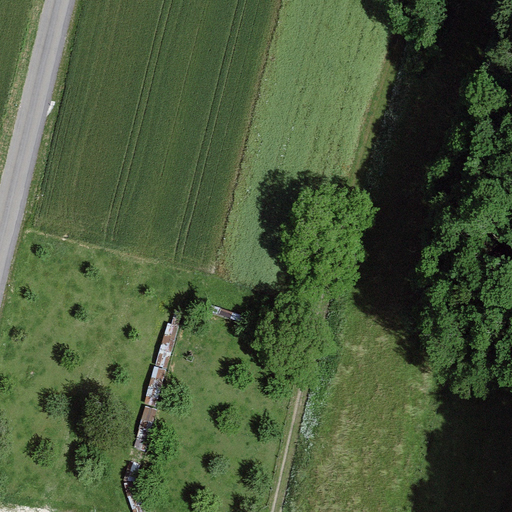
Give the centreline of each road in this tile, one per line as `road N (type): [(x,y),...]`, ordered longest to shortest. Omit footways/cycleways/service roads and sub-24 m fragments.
road 1 (track): [(269,511),(391,0)]
road 2 (tertiary): [(0,230),(56,0)]
